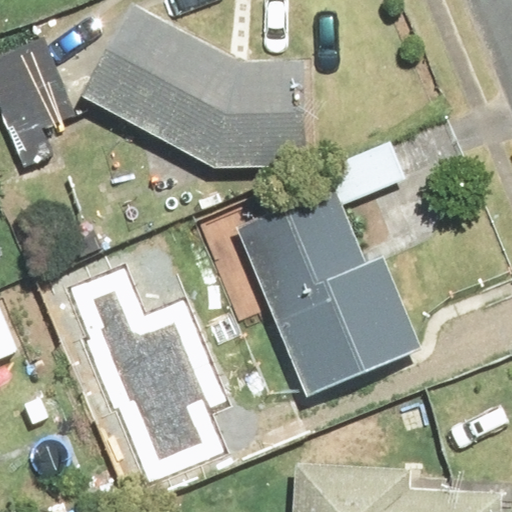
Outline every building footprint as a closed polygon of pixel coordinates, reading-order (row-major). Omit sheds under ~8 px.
[(128,9),(80,101),(216,170),(306,161),(296,63),(243,68),(128,9)] [(45,42),(0,59),(0,106),(23,167),(57,154),(47,130),(75,120),(45,42)] [(336,197),(237,236),(306,407),(425,359),(386,261),(365,269),(336,197)] [(70,290),(147,484),(229,452),(212,409),(230,402),(188,297),(142,315),(123,269),(70,290)] [(0,355),(16,349),(0,309),(0,355)] [(295,464),(291,511),(501,511),(503,498),(409,492),(411,472),(295,464)]
